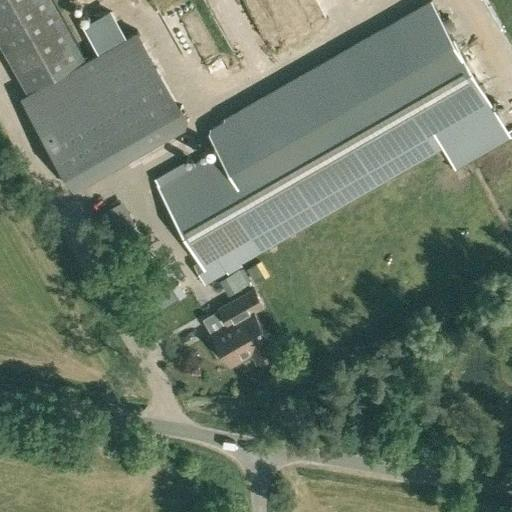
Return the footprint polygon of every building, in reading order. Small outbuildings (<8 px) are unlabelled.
[(0,0),(0,46),(25,90),(83,56),(50,0),(0,0)] [(212,126),(225,148),(159,186),(211,276),(442,145),(454,167),(509,137),(447,23),(435,0),(212,126)] [(176,19),(197,64),(212,58),(214,63),(208,66),(214,78),(227,72),(231,80),(235,78),(203,7),(176,19)] [(100,52),(21,98),(30,113),(74,188),(169,133),(187,123),(143,48),(134,32),(126,36),(111,11),(85,26),(100,52)] [(114,247),(144,230),(133,210),(103,227),(114,247)] [(235,290),(249,283),(240,269),(226,276),(235,290)] [(273,350),(267,339),(269,337),(253,309),(263,304),(254,288),(228,303),(237,319),(208,335),(216,350),(223,346),(232,361),(253,349),(258,358),(273,350)]
